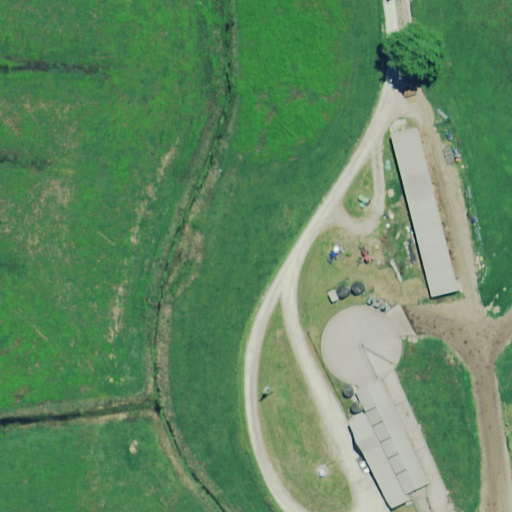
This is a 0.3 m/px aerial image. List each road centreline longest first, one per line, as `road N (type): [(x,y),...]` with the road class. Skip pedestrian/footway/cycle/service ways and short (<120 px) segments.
road 1 (track): [(388,0),(404,95),(431,131),(465,242),(504,511)]
road 2 (track): [(404,95),(277,284),(253,344),(253,428),(295,511)]
road 3 (track): [(365,511),(367,494),(293,326)]
